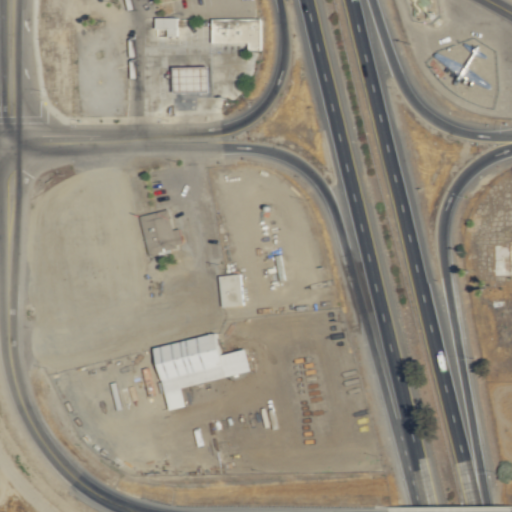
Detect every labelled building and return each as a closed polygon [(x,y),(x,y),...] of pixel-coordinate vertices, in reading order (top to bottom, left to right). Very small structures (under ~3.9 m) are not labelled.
[(182,17),(160,17),(160,28),(172,28),(172,34),(182,34),(182,17)] [(215,42),(251,42),(251,50),(265,50),(265,17),(215,19),(215,42)] [(182,228),(175,229),(172,210),(143,214),(149,252),(185,247),(182,228)] [(224,306),(247,305),(245,274),(223,275),(224,306)] [(156,347),(169,410),(189,406),(185,386),(256,371),(251,348),(227,353),(223,332),(156,347)]
